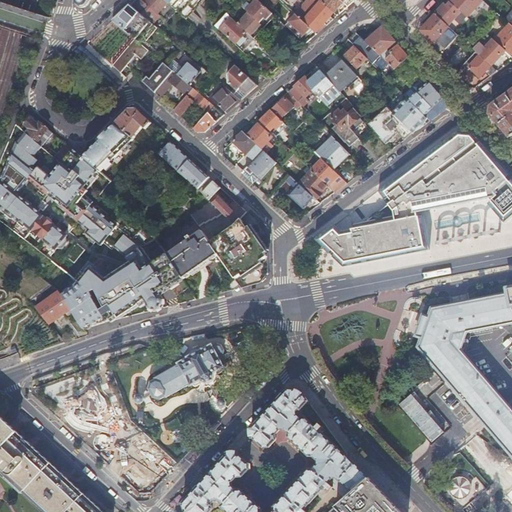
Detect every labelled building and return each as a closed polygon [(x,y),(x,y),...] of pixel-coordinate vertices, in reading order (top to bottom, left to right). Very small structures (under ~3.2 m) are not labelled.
[(143,16),(152,23),(153,24),(155,22),(160,17),(157,15),(168,3),(169,3),(165,0),(142,0),(137,5),(145,13),(143,16)] [(165,0),(169,3),(168,3),(175,10),(185,18),(195,7),(201,0),(165,0)] [(258,0),(256,0),(251,5),(248,2),(243,7),(248,12),(238,24),(247,32),(252,36),(262,25),(267,29),(268,29),(269,29),(270,29),(271,29),(272,29),(273,28),(274,28),(275,28),(276,28),(277,27),(278,26),(279,25),(280,25),(280,24),(282,22),(268,9),(262,4),(258,0)] [(266,0),(262,4),(268,9),(276,0),(266,0)] [(307,0),(304,4),(312,12),(324,23),(333,13),(321,2),(319,0),(307,0)] [(322,0),(321,2),(333,13),(342,3),(347,8),(354,2),(353,0),(322,0)] [(480,0),(452,0),(450,3),(453,5),(453,6),(463,14),(465,16),(480,0)] [(160,17),(155,22),(160,26),(175,10),(168,3),(157,15),(160,17)] [(296,15),(313,30),(315,33),(324,23),(312,12),(304,4),(295,14),(296,15)] [(116,23),(136,39),(141,44),(147,37),(143,34),(152,23),(143,16),(130,5),(118,16),(113,20),(116,23)] [(459,17),(463,14),(453,6),(450,9),(444,5),(435,15),(447,27),(457,16),(459,17)] [(511,11),(503,20),(505,22),(506,21),(507,22),(509,24),(511,27),(511,11)] [(216,26),(236,45),(247,32),(238,24),(227,13),(216,26)] [(496,14),(486,25),(491,30),(501,18),(496,14)] [(313,30),(296,15),(290,22),(301,33),(298,35),(304,40),(306,37),(313,30)] [(449,48),(459,38),(447,27),(435,15),(426,25),(439,36),(440,36),(449,48)] [(507,26),(494,42),(504,51),(510,56),(511,53),(511,27),(509,24),(507,22),(505,24),(507,26)] [(143,34),(147,37),(149,39),(158,28),(153,24),(152,23),(143,34)] [(366,44),(379,57),(387,50),(395,43),(383,29),(366,44)] [(279,45),(291,57),(305,44),(292,32),(279,45)] [(356,34),(348,40),(355,47),(367,59),(375,67),(381,58),(379,57),(366,44),(356,34)] [(141,44),(136,39),(113,66),(126,77),(127,78),(133,72),(136,67),(131,62),(135,57),(141,61),(150,51),(141,44)] [(494,42),(492,40),(485,48),(480,44),(474,51),(475,52),(475,53),(490,67),(504,51),(494,42)] [(271,54),(282,65),(291,57),(279,45),(271,54)] [(367,59),(355,47),(345,57),(357,69),(367,59)] [(385,62),(394,71),(408,59),(398,47),(390,54),(392,56),(385,62)] [(118,86),(119,85),(82,50),(81,51),(79,53),(78,54),(115,89),(116,88),(118,86)] [(387,50),(379,57),(381,58),(385,62),(392,56),(390,54),(387,50)] [(490,67),(475,53),(462,67),(467,71),(470,69),(473,72),(480,78),(485,72),(490,77),(496,73),(490,67)] [(259,67),(269,76),(282,65),(271,54),(259,67)] [(131,62),(136,67),(141,61),(135,57),(131,62)] [(173,71),(177,75),(183,68),(174,61),(168,67),(173,71)] [(183,68),(177,75),(189,85),(201,71),(189,61),(183,68)] [(336,88),(339,93),(357,77),(343,61),(325,77),(336,88)] [(148,76),(143,81),(155,93),(157,91),(173,71),(168,67),(168,66),(165,64),(152,80),(148,76)] [(240,88),(247,95),(258,86),(243,72),(234,64),(227,71),(228,83),(231,85),(237,91),(240,88)] [(320,71),(318,69),(312,75),(314,77),(320,71)] [(173,71),(157,91),(163,96),(172,86),(169,83),(170,81),(184,93),(180,98),(183,101),(188,95),(194,88),(189,85),(177,75),(173,71)] [(327,107),(341,94),(339,93),(336,88),(325,77),(320,71),(314,77),(308,82),(308,86),(311,89),(327,107)] [(358,78),(367,87),(373,82),(364,73),(358,78)] [(429,83),(417,93),(433,109),(444,100),(431,85),(429,83)] [(295,87),(289,92),(302,106),(304,108),(306,110),(312,104),(304,97),(305,97),(295,87)] [(175,111),(180,115),(194,99),(209,112),(215,106),(194,88),(188,95),(183,101),(175,111)] [(237,91),(234,94),(241,101),(247,95),(240,88),(237,91)] [(212,100),(228,113),(241,101),(234,94),(228,89),(222,95),(220,93),(213,99),(212,100)] [(417,93),(413,89),(405,97),(425,117),(428,114),(430,116),(432,118),(432,119),(433,119),(439,115),(433,109),(417,93)] [(211,97),(213,99),(220,93),(218,91),(211,97)] [(491,108),(490,115),(510,138),(511,136),(511,91),(509,94),(491,108)] [(279,120),(280,119),(294,107),(296,110),(302,106),(289,92),(283,97),(285,99),(271,111),(279,120)] [(209,112),(194,129),(198,132),(205,133),(225,115),(215,106),(209,112)] [(128,109),(114,124),(121,130),(108,146),(112,149),(115,151),(121,155),(142,126),(145,129),(151,123),(136,109),(128,109)] [(369,125),(387,145),(395,137),(398,134),(401,136),(405,141),(412,134),(387,109),(369,125)] [(271,132),(276,137),(280,134),(287,126),(283,122),(280,119),(279,120),(271,111),(260,122),(271,132)] [(341,114),(338,111),(330,119),(337,127),(334,130),(350,147),(359,139),(357,137),(368,127),(353,112),(349,115),(345,111),(341,114)] [(53,133),(40,122),(38,124),(30,117),(24,125),(28,129),(25,132),(29,136),(42,146),(53,133)] [(258,125),(248,136),(258,146),(258,147),(259,147),(263,151),(266,154),(274,144),(270,140),(272,138),(258,125)] [(329,139),(315,153),(331,168),(333,171),(350,154),(327,131),(324,133),(329,139)] [(29,136),(25,132),(16,142),(0,178),(0,210),(10,218),(14,218),(18,221),(17,222),(23,227),(25,225),(31,230),(29,233),(35,237),(37,235),(55,250),(56,248),(62,248),(67,242),(66,237),(67,235),(31,205),(31,203),(27,200),(25,201),(16,193),(28,178),(47,194),(49,191),(54,195),(52,198),(60,205),(59,206),(88,230),(79,240),(87,246),(93,239),(100,245),(105,240),(125,256),(132,266),(107,282),(105,279),(78,257),(84,250),(76,243),(57,266),(78,282),(88,289),(92,297),(92,298),(105,320),(115,314),(117,317),(145,299),(146,302),(147,305),(149,306),(150,308),(152,308),(155,308),(157,307),(159,306),(160,304),(160,302),(160,300),(160,298),(156,295),(170,286),(175,295),(188,286),(183,279),(166,254),(152,264),(140,247),(132,240),(132,239),(99,212),(98,213),(90,205),(91,205),(82,198),(88,191),(84,187),(98,170),(72,149),(64,158),(53,172),(44,165),(41,169),(38,166),(34,170),(31,168),(37,160),(33,156),(42,146),(29,136)] [(248,136),(243,132),(232,142),(246,155),(252,149),(254,151),(258,147),(258,146),(248,136)] [(452,136),(455,140),(459,136),(470,138),(474,141),(477,139),(473,134),(458,132),(452,136)] [(451,143),(384,192),(388,197),(392,203),(389,205),(394,212),(395,221),(351,230),(352,234),(340,236),(334,230),(321,240),(333,251),(334,253),(336,254),(345,263),(425,248),(419,217),(418,217),(417,214),(426,212),(482,201),(490,200),(492,202),(505,218),(511,212),(511,185),(510,183),(507,180),(477,145),(474,141),(470,138),(459,136),(455,140),(451,143)] [(384,200),(388,197),(384,192),(451,143),(448,139),(439,146),(430,153),(416,164),(409,169),(390,183),(378,192),(384,200)] [(190,159),(170,141),(162,149),(167,153),(163,158),(174,167),(179,172),(190,159)] [(510,177),(480,142),(477,145),(507,180),(510,177)] [(64,158),(72,149),(66,143),(58,153),(64,158)] [(160,147),(157,151),(163,158),(167,153),(162,149),(160,147)] [(255,159),(263,151),(259,147),(251,155),(255,159)] [(273,167),(276,164),(266,154),(263,151),(255,159),(245,170),(251,176),(253,173),(259,178),(262,181),(274,168),(273,167)] [(300,159),(295,155),(281,168),(287,173),(300,159)] [(209,177),(190,159),(179,172),(188,180),(198,189),(209,177)] [(188,180),(179,172),(174,167),(162,180),(177,193),(188,180)] [(333,171),(331,168),(320,179),(328,186),(335,193),(347,184),(333,171)] [(245,170),(241,174),(253,185),(259,178),(253,173),(251,176),(245,170)] [(328,186),(320,179),(312,171),(299,184),(314,198),(316,200),(322,194),(321,193),(328,186)] [(293,191),(299,184),(290,176),(284,183),(293,191)] [(209,177),(198,189),(208,199),(220,187),(209,177)] [(511,181),(510,183),(511,185),(511,212),(505,218),(492,202),(489,205),(505,224),(511,218),(511,181)] [(314,198),(299,184),(293,191),(288,196),(304,210),(314,198)] [(213,196),(209,200),(211,202),(221,212),(234,225),(240,218),(247,211),(241,206),(234,214),(234,215),(231,212),(213,196)] [(221,212),(211,202),(189,213),(197,225),(221,212)] [(423,217),(419,217),(425,248),(345,263),(336,254),(333,257),(344,268),(379,261),(420,253),(424,252),(430,251),(423,217)] [(221,234),(209,242),(218,255),(235,279),(240,275),(242,278),(262,264),(260,261),(265,258),(265,248),(249,225),(247,227),(240,218),(234,225),(221,234)] [(352,234),(351,230),(342,232),(335,225),(314,240),(323,248),(331,255),(333,251),(321,240),(334,230),(340,236),(352,234)] [(150,245),(154,239),(143,229),(138,234),(150,245)] [(218,255),(209,242),(204,234),(201,230),(200,231),(191,238),(189,236),(186,238),(188,240),(166,254),(183,279),(218,255)] [(26,278),(31,271),(25,266),(20,273),(26,278)] [(88,289),(78,282),(60,294),(73,313),(83,329),(105,320),(92,298),(92,297),(88,289)] [(422,339),(418,349),(418,350),(420,350),(485,425),(511,457),(511,289),(509,290),(509,291),(508,291),(508,294),(478,300),(469,302),(433,309),(429,318),(423,316),(419,327),(416,337),(422,339)] [(60,294),(58,291),(36,307),(50,324),(63,314),(66,318),(73,313),(60,294)] [(188,357),(178,363),(178,364),(155,377),(156,378),(151,381),(149,388),(150,389),(153,394),(154,396),(161,398),(165,396),(166,397),(189,384),(190,385),(200,379),(200,381),(204,382),(213,377),(214,373),(213,372),(223,366),(217,356),(223,353),(223,352),(223,351),(223,350),(224,350),(221,344),(220,344),(217,343),(212,346),(211,344),(201,350),(200,349),(194,353),(187,357),(188,357)] [(352,492),(368,477),(350,458),(350,459),(322,433),(324,430),(318,424),(315,427),(305,418),(302,418),(301,419),(296,414),(296,411),(298,408),(300,409),(307,402),(301,394),(296,390),(287,390),(251,429),(250,435),(263,447),(269,447),(276,439),(275,435),(280,429),(284,429),(289,433),(288,434),(288,437),(309,455),(313,455),(318,459),(318,463),(313,469),(310,469),(275,507),(274,510),(275,510),(273,511),(261,511),(262,511),(262,509),(240,489),(236,490),(232,486),(232,482),(237,476),(238,477),(242,476),(248,469),(248,464),(235,452),(230,452),(183,503),(185,511),(208,511),(212,509),(212,506),(211,505),(212,504),(211,503),(215,500),(219,500),(224,504),(221,506),(227,511),(302,511),(304,510),(303,509),(322,489),(323,490),(329,484),(328,483),(332,478),(337,477),(352,492)] [(228,397),(212,396),(211,409),(227,410),(228,397)] [(103,511),(80,490),(64,475),(51,463),(44,456),(36,449),(23,437),(0,415),(0,467),(12,479),(20,486),(48,511),(103,511)] [(450,486),(450,490),(451,493),(454,495),(457,497),(460,498),(464,497),(467,496),(469,493),(471,490),(471,487),(470,483),(469,480),(466,478),(463,476),(459,476),(455,477),(453,479),(450,482),(450,486)] [(381,491),(368,477),(352,492),(345,498),(337,505),(335,507),(339,511),(401,511),(399,510),(398,509),(381,491)] [(337,505),(345,498),(332,487),(325,495),(337,505)] [(321,511),(328,511),(333,508),(322,498),(315,506),(321,511)]
